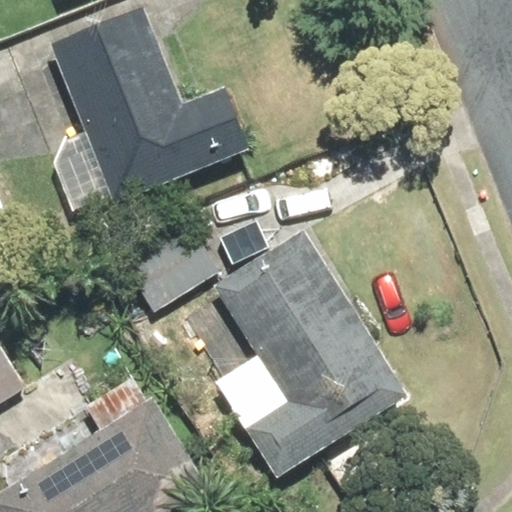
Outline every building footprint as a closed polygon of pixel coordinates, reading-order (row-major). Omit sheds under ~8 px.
[(155,13),(61,53),(96,138),(55,155),(87,231),(264,158),(237,94),(195,110),(155,13)] [(3,180),(0,180),(0,238),(20,232),(3,180)] [(200,232),(137,269),(167,319),(229,281),(200,232)] [(229,386),(292,485),(422,401),(315,234),(222,293),(267,362),(229,386)] [(0,334),(0,421),(37,400),(0,334)] [(162,404),(0,503),(0,511),(195,511),(219,497),(162,404)]
